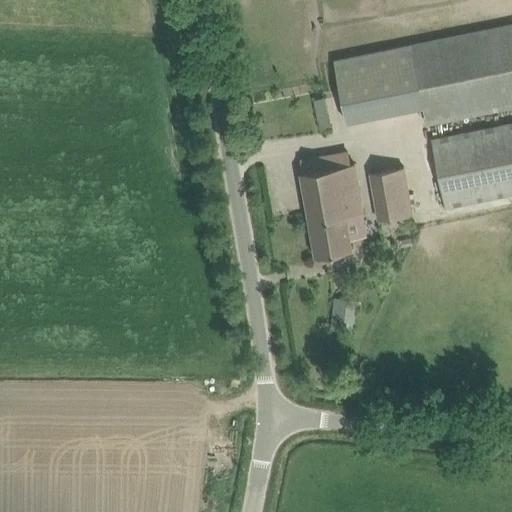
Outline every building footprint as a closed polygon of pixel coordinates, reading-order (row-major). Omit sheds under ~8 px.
[(511,23),(413,44),(425,105),(430,124),(511,107),(511,23)] [(323,94),(332,124),(340,122),(331,92),(323,94)] [(314,126),(327,126),(326,96),(313,96),(314,126)] [(511,122),(432,139),(446,206),(511,192),(511,122)] [(352,249),(346,215),(364,212),(353,150),(301,160),(303,172),(301,172),(316,256),(352,249)] [(413,213),(405,166),(371,172),(379,219),(413,213)] [(377,284),(386,282),(385,274),(376,275),(377,284)] [(334,297),(331,329),(351,332),(355,299),(334,297)]
